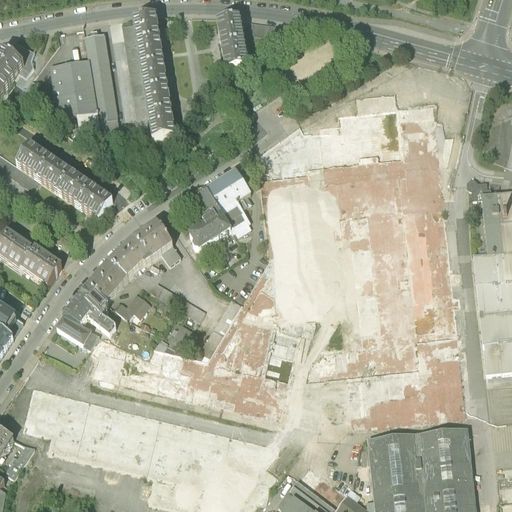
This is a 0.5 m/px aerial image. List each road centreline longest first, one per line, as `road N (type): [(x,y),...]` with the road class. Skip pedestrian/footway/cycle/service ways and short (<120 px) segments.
road 1 (unclassified): [(487,65),(346,27),(184,7),(0,35)]
road 2 (residential): [(0,397),(105,251),(274,135)]
